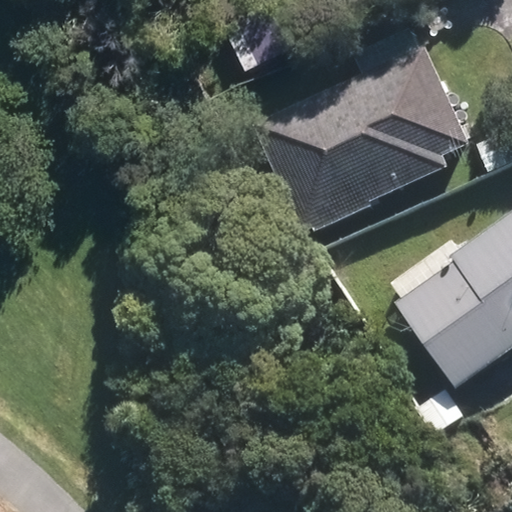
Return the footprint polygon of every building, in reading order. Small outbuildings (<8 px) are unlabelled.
[(279,5),(232,25),(250,68),(297,48),(279,5)] [(421,58),(412,37),(357,61),(366,82),(256,130),(304,239),(452,174),(447,162),(469,152),(427,55),(421,58)] [(511,135),(479,151),(490,177),(511,168),(511,135)] [(457,397),(511,356),(511,219),(453,263),(455,266),(394,310),(457,397)] [(465,423),(449,399),(422,416),(438,440),(465,423)]
